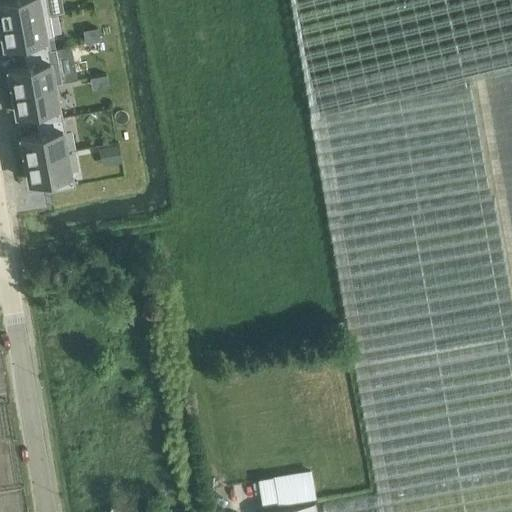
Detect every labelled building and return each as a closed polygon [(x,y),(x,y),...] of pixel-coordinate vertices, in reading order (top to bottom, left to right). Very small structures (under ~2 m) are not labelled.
[(0,0),(0,22),(50,13),(47,0),(0,0)] [(358,380),(511,353),(511,293),(471,85),(376,102),(376,100),(511,67),(511,0),(293,0),(313,115),(311,116),(325,193),(325,195),(358,380)] [(54,36),(50,13),(0,22),(0,26),(2,36),(3,36),(4,45),(22,41),(24,53),(50,48),(48,37),(54,36)] [(98,27),(83,30),(85,41),(100,39),(98,27)] [(26,64),(8,68),(10,76),(9,77),(12,90),(54,82),(62,81),(56,47),(50,48),(24,53),(26,64)] [(58,103),(54,82),(12,90),(14,104),(15,104),(17,113),(34,109),(36,121),(63,116),(60,103),(58,103)] [(63,116),(36,121),(38,132),(21,136),(22,144),(22,145),(24,158),(66,151),(62,129),(65,129),(63,116)] [(119,143),(99,146),(102,164),(122,161),(119,143)] [(70,171),(66,151),(24,158),(27,172),(29,181),(47,177),(49,190),(75,185),(73,171),(70,171)] [(511,511),(511,353),(358,380),(377,490),(378,495),(380,511),(511,511)] [(380,511),(378,495),(322,505),(323,511),(380,511)]
